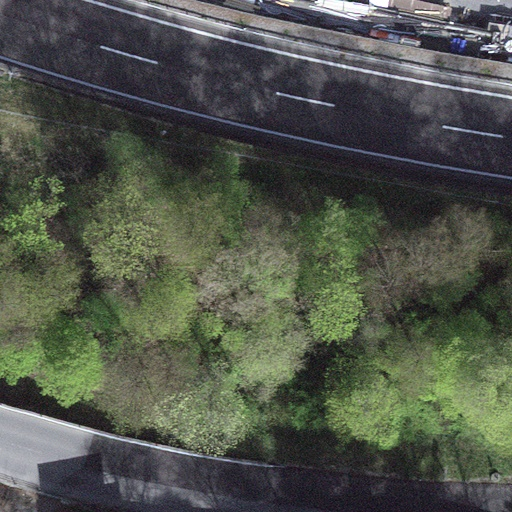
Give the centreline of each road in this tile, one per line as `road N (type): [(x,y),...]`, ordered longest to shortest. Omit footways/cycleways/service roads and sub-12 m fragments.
road 1 (motorway): [(511,136),(191,70),(0,12)]
road 2 (primary): [(295,511),(0,440)]
